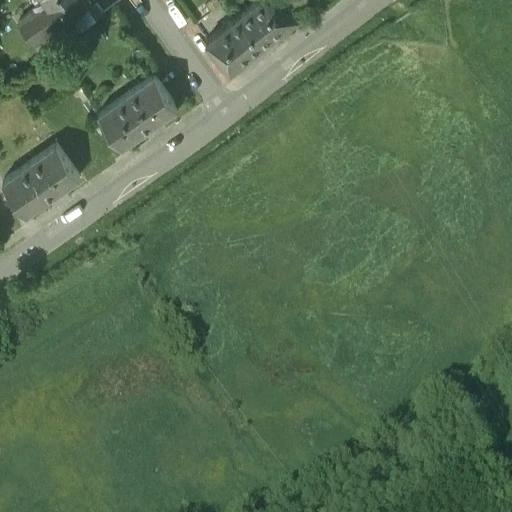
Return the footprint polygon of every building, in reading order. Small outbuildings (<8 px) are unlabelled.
[(63,0),(48,11),(46,8),(16,30),(33,53),(89,13),(79,0),(63,0)] [(40,0),(46,8),(48,11),(63,0),(40,0)] [(269,0),(240,24),(264,53),(274,45),(276,47),(287,39),(285,36),(296,27),(274,0),(269,0)] [(240,24),(206,51),(229,81),(241,71),(243,74),(255,64),(253,62),(264,53),(240,24)] [(153,84),(98,123),(120,155),(176,116),(153,84)] [(1,191),(25,224),(78,186),(54,153),(1,191)]
